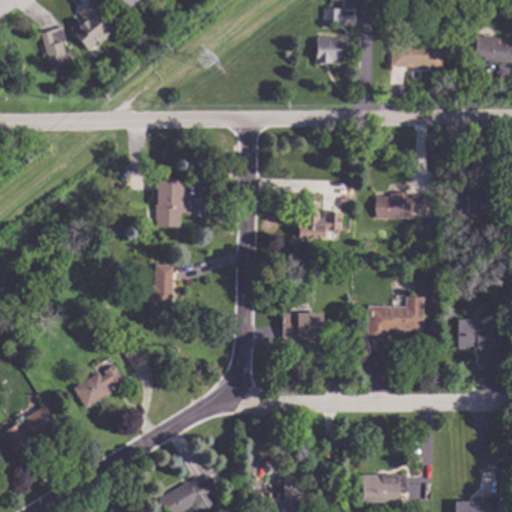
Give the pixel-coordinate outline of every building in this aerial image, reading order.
[(90,0),(103,16),(101,17),(110,29),(84,50),(69,30),(82,19),(75,11),(88,0),(90,0)] [(136,0),(117,15),(105,0),(136,0)] [(339,24),(321,24),(321,7),(339,7),(339,24)] [(128,29),(121,34),(116,27),(122,22),(128,29)] [(63,40),(59,41),(61,53),(65,52),(66,57),(63,58),(64,63),(46,67),(38,32),(60,26),(63,40)] [(496,37),(495,45),(511,46),(511,63),(471,59),(473,35),(496,37)] [(344,38),(344,48),(338,48),(337,61),(330,60),(330,63),(312,63),(313,37),(344,38)] [(413,43),(441,44),(440,66),(388,66),(388,43),(403,43),(406,41),(411,41),(413,43)] [(171,181),(184,181),(184,211),(177,211),(177,227),(154,226),(154,219),(153,219),(153,203),(154,203),(154,195),(153,195),(154,192),(152,192),(152,176),(171,175),(171,181)] [(488,212),(464,212),(464,209),(450,209),(449,193),(450,191),(465,191),(465,188),(488,188),(488,212)] [(409,195),(424,194),(424,212),(408,212),(408,217),(374,218),(373,196),(388,196),(388,193),(409,193),(409,195)] [(317,195),(316,219),(320,219),(320,221),(322,221),(323,212),(339,212),(339,229),(323,229),(323,227),(321,227),(321,237),(296,237),(296,224),(295,224),(295,219),(302,219),(303,200),(304,200),(305,194),(317,195)] [(347,196),(346,203),(338,203),(338,195),(347,196)] [(509,225),(499,224),(499,216),(509,217),(509,225)] [(50,235),(37,235),(37,227),(50,226),(50,235)] [(170,264),(168,321),(148,320),(149,284),(152,285),(153,264),(170,264)] [(420,328),(403,328),(403,333),(385,333),(385,338),(365,338),(365,305),(403,306),(403,296),(420,296),(420,328)] [(320,334),(320,337),(297,337),(297,342),(279,342),(279,313),(320,312),(320,334)] [(476,325),(485,323),(496,326),(497,347),(486,349),(476,347),(477,348),(456,348),(455,319),(476,319),(476,325)] [(143,358),(129,366),(120,350),(134,341),(143,358)] [(120,377),(110,383),(108,381),(104,384),(109,392),(84,408),(71,387),(97,372),(99,376),(103,374),(101,370),(112,364),(120,377)] [(55,424),(33,438),(30,432),(11,444),(2,430),(12,425),(13,427),(23,421),(21,418),(43,404),(55,424)] [(305,493),(307,493),(307,510),(250,511),(250,491),(274,491),(274,493),(279,493),(279,473),(305,473),(305,493)] [(216,490),(209,494),(217,507),(208,511),(193,511),(190,505),(177,511),(163,511),(156,498),(185,481),(188,486),(194,483),(193,482),(207,474),(216,490)] [(404,493),(397,493),(397,501),(363,501),(359,501),(359,476),(404,475),(404,493)] [(496,511),(453,511),(453,500),(480,500),(480,496),(496,496),(496,511)] [(505,511),(497,511),(496,496),(505,496),(505,511)]
